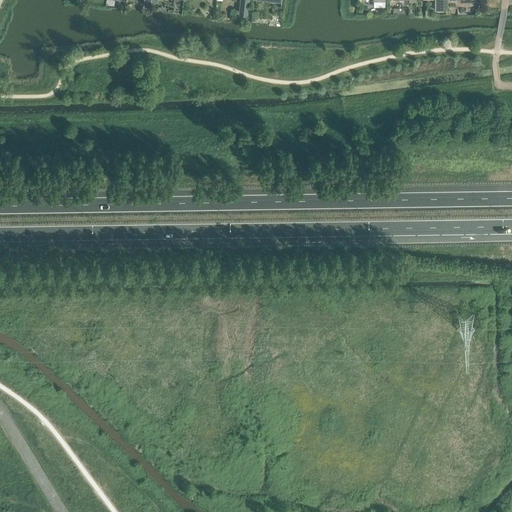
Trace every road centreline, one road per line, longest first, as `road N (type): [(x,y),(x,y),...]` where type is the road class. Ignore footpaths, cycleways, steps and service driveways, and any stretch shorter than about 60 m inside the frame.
road 1 (motorway): [(0,235),(511,226)]
road 2 (motorway): [(511,198),(0,206)]
